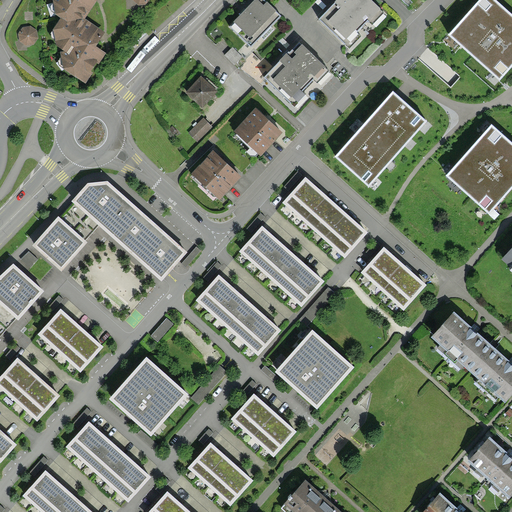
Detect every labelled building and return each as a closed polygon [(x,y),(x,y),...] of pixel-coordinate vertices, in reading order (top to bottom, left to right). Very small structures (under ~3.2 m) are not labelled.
[(65,61),(67,69),(82,79),(100,54),(90,47),(98,35),(78,20),(91,0),(54,0),(52,4),(57,7),(59,15),(64,19),(56,28),(57,37),(54,41),(65,49),(59,57),(65,61)] [(250,48),(280,17),(261,0),(253,0),(227,27),(250,48)] [(345,46),(380,10),(369,0),(336,0),(317,20),(345,46)] [(481,0),(449,37),(500,81),(511,66),(511,15),(494,0),(481,0)] [(26,44),(31,42),(34,36),(31,31),(26,29),(20,31),(18,37),(20,42),(26,44)] [(290,105),(325,68),(297,42),(262,78),(290,105)] [(189,94),(205,110),(222,93),(205,77),(189,94)] [(369,187),(427,121),(402,99),(394,92),(336,158),(369,187)] [(261,111),(240,133),(266,158),(287,135),(261,111)] [(191,131),(198,139),(212,127),(205,119),(191,131)] [(511,142),(492,125),(447,176),(490,214),(511,189),(511,142)] [(196,176),(225,202),(247,178),(218,152),(196,176)] [(365,234),(304,182),(284,206),(345,258),(365,234)] [(183,254),(106,186),(89,187),(33,248),(61,272),(99,228),(160,281),(183,254)] [(180,231),(175,236),(188,249),(193,244),(180,231)] [(321,283),(260,231),(241,253),(302,305),(321,283)] [(511,267),(511,248),(502,259),(511,267)] [(423,286),(384,252),(363,275),(402,309),(423,286)] [(0,337),(39,291),(12,269),(0,279),(0,337)] [(277,333),(217,279),(197,302),(257,356),(277,333)] [(99,349),(59,313),(39,335),(79,372),(99,349)] [(467,369),(488,345),(452,314),(432,337),(467,369)] [(160,341),(175,322),(167,316),(153,335),(160,341)] [(351,370),(311,335),(277,373),(317,408),(351,370)] [(511,366),(488,345),(467,369),(502,399),(511,387),(511,366)] [(56,397),(16,361),(0,378),(0,390),(35,421),(56,397)] [(184,397),(145,362),(110,402),(149,436),(184,397)] [(293,433),(253,397),(232,420),(272,456),(293,433)] [(148,477),(87,425),(66,449),(127,502),(148,477)] [(209,428),(201,437),(205,441),(214,432),(209,428)] [(0,460),(13,447),(0,435),(0,460)] [(507,497),(511,491),(511,460),(487,439),(467,462),(507,497)] [(250,482),(210,446),(189,469),(230,505),(250,482)] [(87,511),(43,473),(22,497),(39,511),(87,511)] [(282,511),(337,511),(302,482),(279,509),(282,511)] [(460,511),(440,494),(423,511),(460,511)] [(185,511),(165,495),(150,511),(185,511)]
